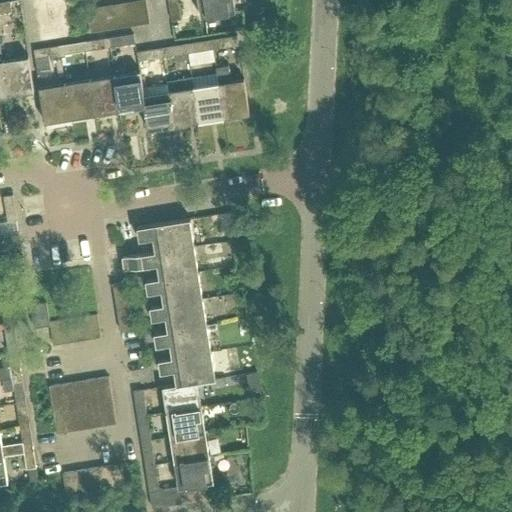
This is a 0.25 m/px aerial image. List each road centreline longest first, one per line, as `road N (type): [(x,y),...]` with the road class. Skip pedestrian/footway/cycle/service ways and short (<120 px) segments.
road 1 (unclassified): [(300,502),(317,179)]
road 2 (residential): [(94,202),(126,439),(48,454)]
road 3 (residential): [(94,202),(317,179)]
road 4 (unclassified): [(317,179),(326,0)]
